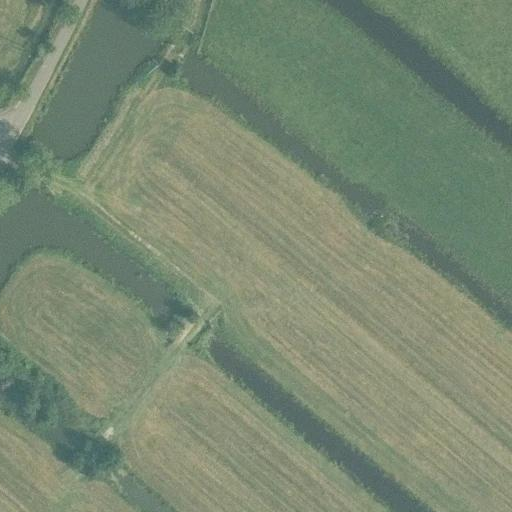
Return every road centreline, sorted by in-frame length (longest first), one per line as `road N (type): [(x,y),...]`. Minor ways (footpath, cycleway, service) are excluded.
road 1 (track): [(449,500),(0,149)]
road 2 (track): [(399,218),(295,300),(206,305),(64,491)]
road 3 (unclassified): [(0,148),(80,0)]
